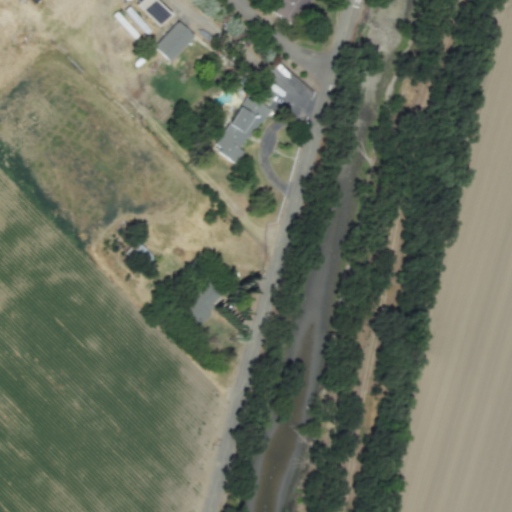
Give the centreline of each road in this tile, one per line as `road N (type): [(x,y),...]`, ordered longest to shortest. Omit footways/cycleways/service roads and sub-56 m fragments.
road 1 (residential): [(208,511),(352,0)]
road 2 (track): [(342,511),(424,108),(459,0)]
